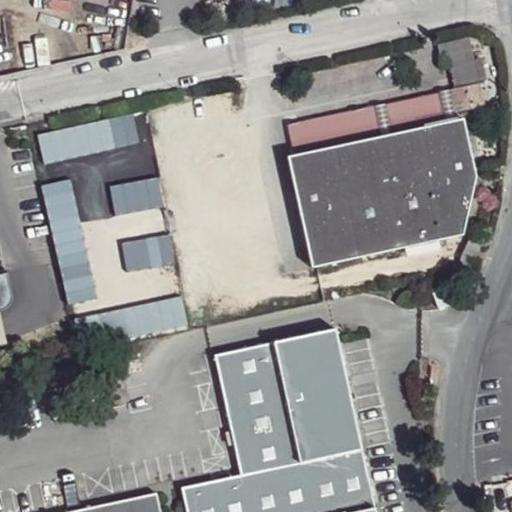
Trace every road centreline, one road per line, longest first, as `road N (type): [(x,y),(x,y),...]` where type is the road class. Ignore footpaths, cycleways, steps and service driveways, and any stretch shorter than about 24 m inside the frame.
road 1 (unclassified): [(0,100),(444,0)]
road 2 (unclassified): [(466,511),(468,355),(511,229)]
